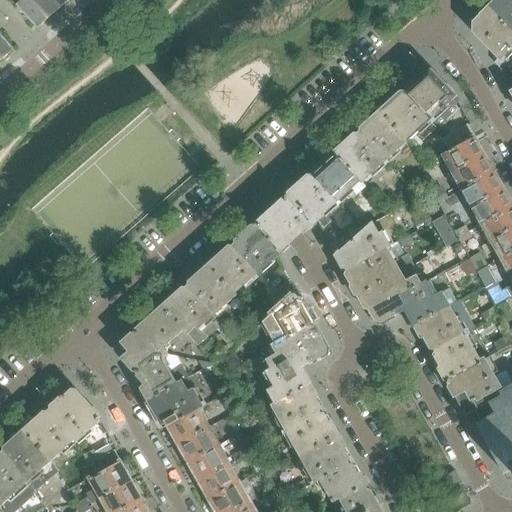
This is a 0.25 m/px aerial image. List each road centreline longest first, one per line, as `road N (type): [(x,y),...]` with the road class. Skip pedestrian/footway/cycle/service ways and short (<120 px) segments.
road 1 (residential): [(246,185),(428,20)]
road 2 (residential): [(493,511),(406,355),(391,346),(361,353)]
road 3 (residential): [(81,332),(246,185)]
road 4 (residential): [(182,511),(81,332)]
road 5 (residential): [(361,353),(300,244),(246,185)]
road 6 (residential): [(361,353),(342,369),(337,387),(407,511)]
road 7 (residential): [(511,143),(470,70),(428,20)]
road 8 (residential): [(109,0),(0,97)]
